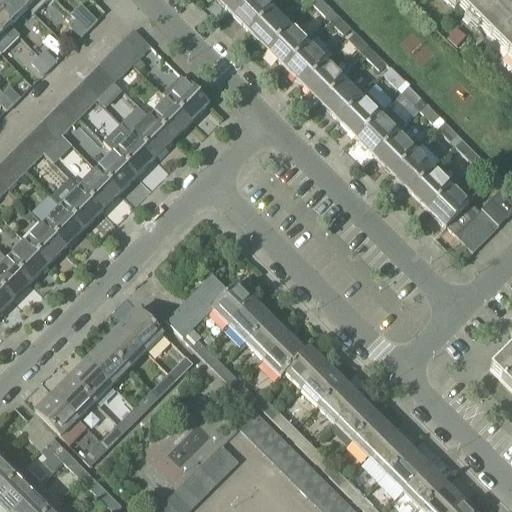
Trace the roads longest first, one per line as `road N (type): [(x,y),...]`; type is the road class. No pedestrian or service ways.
road 1 (residential): [(0,397),(210,189)]
road 2 (residential): [(457,315),(268,127)]
road 3 (residential): [(399,373),(210,189)]
road 4 (residential): [(0,138),(141,2)]
road 5 (residential): [(268,127),(141,2)]
road 6 (residential): [(511,487),(399,373)]
